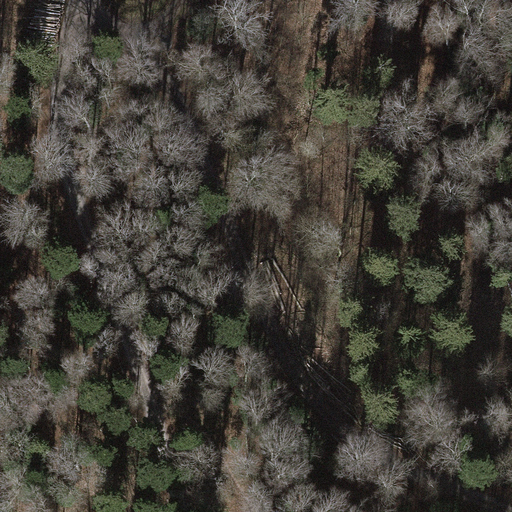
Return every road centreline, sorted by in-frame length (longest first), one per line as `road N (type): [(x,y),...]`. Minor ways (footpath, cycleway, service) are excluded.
road 1 (track): [(124,28),(160,72),(191,140),(266,361),(326,414),(461,490),(511,508)]
road 2 (track): [(74,9),(52,130),(73,226),(167,511)]
road 3 (track): [(186,0),(158,26),(124,28),(74,9)]
